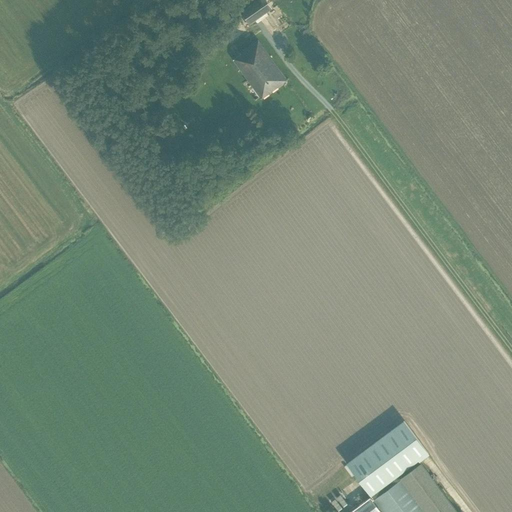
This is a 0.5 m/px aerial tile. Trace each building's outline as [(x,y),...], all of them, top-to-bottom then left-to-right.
[(258,0),(242,12),(241,13),(249,25),(272,9),(266,0),(258,0)] [(261,95),(263,97),(287,79),(258,39),(234,59),(254,88),(249,92),(255,100),(261,95)] [(240,69),(231,74),(233,78),(243,74),(240,69)] [(405,420),(347,463),(373,499),(421,464),(422,463),(419,460),(429,452),(405,420)] [(455,511),(421,464),(373,499),(382,511),(455,511)] [(370,497),(348,511),(382,511),(373,499),(372,500),(370,497)]
